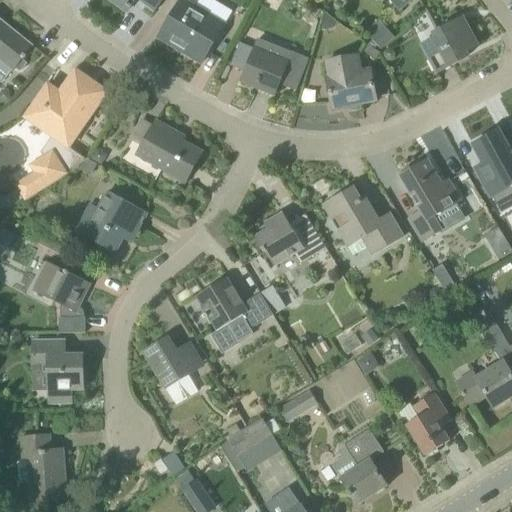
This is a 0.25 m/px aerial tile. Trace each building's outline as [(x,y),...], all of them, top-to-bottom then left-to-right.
[(119,0),(130,8),(136,0),(140,0),(156,11),(164,0),(119,0)] [(181,0),(162,33),(180,43),(186,47),(183,52),(202,63),(220,33),(226,23),(204,11),(195,6),(199,0),(181,0)] [(389,0),(398,10),(409,0),(389,0)] [(337,24),(324,14),(320,29),(326,31),(333,29),(337,24)] [(425,44),(420,46),(422,50),(436,75),(437,74),(468,57),(465,52),(477,46),(463,19),(433,34),(429,36),(432,40),(425,44)] [(0,59),(13,70),(14,71),(16,68),(21,72),(27,64),(22,60),(33,47),(18,35),(0,20),(0,59)] [(379,47),(381,49),(394,38),(379,20),(364,34),(359,28),(352,33),(366,44),(376,50),(379,47)] [(380,54),(376,50),(366,44),(361,51),(376,60),(380,54)] [(267,53),(255,49),(242,82),(275,95),(280,85),(297,92),(310,60),(292,52),(285,68),(264,59),(267,53)] [(385,51),(383,55),(385,59),(389,61),(393,60),(395,57),(395,53),(393,50),(389,49),(385,51)] [(392,99),(387,71),(371,74),(371,70),(361,72),(357,56),(327,62),(330,78),(328,78),(333,110),(392,99)] [(0,175),(4,177),(9,177),(12,181),(14,180),(17,185),(15,185),(17,189),(2,199),(9,210),(24,200),(26,200),(67,172),(86,160),(68,147),(91,115),(89,114),(97,103),(102,97),(74,78),(60,98),(55,95),(49,90),(48,90),(44,87),(20,122),(17,118),(5,128),(0,131),(0,175)] [(2,91),(0,93),(0,104),(11,101),(9,89),(2,91)] [(157,122),(138,155),(186,182),(202,154),(175,138),(177,134),(157,122)] [(499,131),(473,145),(483,164),(489,176),(503,169),(511,184),(511,183),(511,147),(509,150),(499,131)] [(97,149),(91,160),(101,165),(107,154),(98,150),(97,149)] [(88,161),(77,168),(91,176),(98,165),(89,160),(88,161)] [(460,202),(448,181),(441,185),(427,161),(401,176),(422,212),(410,219),(423,241),(440,231),(433,218),(460,202)] [(354,188),(324,205),(348,247),(362,239),(372,256),(403,238),(390,215),(379,221),(366,200),(362,202),(354,188)] [(100,209),(85,236),(116,253),(124,239),(132,243),(147,215),(108,193),(100,209)] [(312,225),(296,235),(283,214),(252,233),(264,253),(266,252),(274,266),(294,254),(300,264),(326,249),(312,225)] [(489,245),(468,254),(474,268),(511,251),(500,225),(483,232),(489,245)] [(40,235),(36,243),(61,256),(65,248),(40,235)] [(90,285),(51,266),(37,292),(61,304),(61,334),(86,332),(84,312),(83,310),(82,309),(79,307),(90,285)] [(227,279),(196,297),(217,331),(242,317),(250,331),(274,316),(266,302),(261,294),(244,304),(227,279)] [(495,354),(510,345),(493,316),(478,325),(495,354)] [(371,330),(363,337),(369,345),(378,339),(371,330)] [(66,340),(32,339),(32,366),(47,366),(49,366),(49,368),(49,376),(50,391),(50,403),(52,403),(72,402),(72,390),(72,389),(75,389),(84,389),(84,387),(88,387),(88,371),(83,371),(83,356),(66,356),(66,340)] [(150,349),(145,352),(149,358),(150,361),(156,371),(167,388),(188,375),(202,367),(190,345),(176,353),(168,339),(165,341),(150,349)] [(357,362),(366,376),(380,367),(372,353),(357,362)] [(471,405),(487,396),(494,408),(511,397),(511,374),(504,362),(478,378),(474,373),(458,383),(471,405)] [(287,421),(318,403),(310,388),(279,406),(287,421)] [(453,421),(436,394),(414,408),(420,418),(407,426),(426,456),(450,441),(442,428),(453,421)] [(241,431),(227,440),(238,456),(272,436),(271,434),(265,424),(262,418),(241,431)] [(273,419),(265,424),(271,434),(279,429),(273,419)] [(223,433),(227,440),(241,431),(237,424),(223,433)] [(342,458),(331,464),(340,479),(352,497),(353,496),(359,505),(373,496),(377,493),(388,486),(372,461),(384,453),(369,430),(347,445),(344,447),(338,451),(342,458)] [(28,458),(32,503),(68,500),(66,480),(63,480),(60,450),(52,451),(51,436),(21,437),(23,458),(28,458)] [(161,476),(170,470),(162,459),(153,465),(161,476)] [(198,479),(182,489),(197,511),(209,511),(216,508),(198,479)] [(292,492),(268,508),(270,511),(305,511),(301,506),(292,492)]
